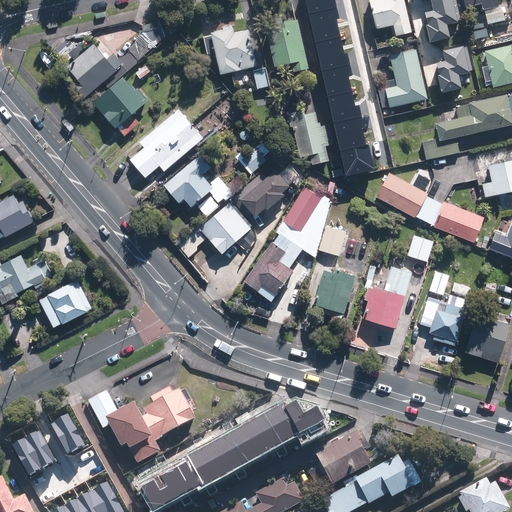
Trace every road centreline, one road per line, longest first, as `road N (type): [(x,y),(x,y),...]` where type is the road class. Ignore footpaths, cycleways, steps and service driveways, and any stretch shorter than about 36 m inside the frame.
road 1 (secondary): [(181,303),(246,349),(511,430)]
road 2 (secondary): [(0,91),(181,303)]
road 3 (residential): [(0,403),(181,303)]
